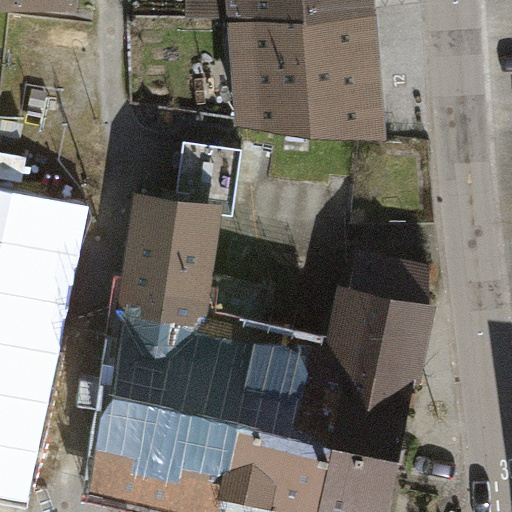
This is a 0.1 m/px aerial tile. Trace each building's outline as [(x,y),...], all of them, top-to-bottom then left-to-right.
[(0,0),(0,6),(80,14),(81,0),(0,0)] [(379,23),(377,0),(228,0),(229,5),(232,28),(379,23)] [(192,28),(232,28),(229,5),(192,5),(192,28)] [(379,23),(232,28),(239,130),(393,153),(379,23)] [(258,384),(266,344),(276,290),(220,279),(233,212),(133,193),(114,356),(258,384)] [(355,362),(323,511),(396,511),(439,312),(429,310),(437,271),(364,256),(355,297),(341,294),(328,356),(355,362)] [(258,384),(114,356),(97,501),(134,511),(231,511),(233,511),(323,511),(355,362),(328,356),(266,344),(258,384)]
